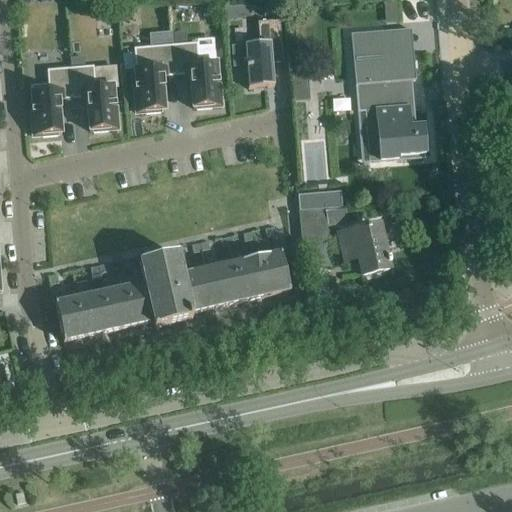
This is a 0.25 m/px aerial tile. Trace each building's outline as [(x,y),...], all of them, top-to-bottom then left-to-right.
[(388,0),(388,24),(401,24),(401,0),(388,0)] [(282,3),(262,5),(263,17),(283,15),(282,3)] [(246,67),(248,90),(274,88),(271,58),(282,57),(279,22),(257,24),(259,45),(231,48),(233,68),(246,67)] [(364,113),(368,164),(398,161),(397,158),(425,156),(423,127),(415,128),(414,112),(409,112),(407,83),(414,82),(413,65),(412,55),(402,56),(400,34),(411,33),(410,31),(350,36),(352,61),(353,61),(357,114),(364,113)] [(185,34),(173,35),(174,47),(186,45),(185,34)] [(212,108),(221,107),(219,81),(217,81),(216,64),(198,66),(196,45),(186,45),(174,47),(176,77),(189,76),(190,88),(191,88),(193,110),(196,109),(196,111),(212,110),(212,108)] [(163,79),(176,77),(174,47),(133,50),(135,71),(134,71),(135,88),(134,88),(136,114),(145,114),(145,115),(161,114),(161,112),(164,112),(162,90),(164,90),(163,79)] [(108,131),(117,130),(115,104),(114,104),(113,87),(95,89),(93,68),(70,70),(72,101),(85,100),(86,111),(88,111),(89,133),(93,133),(93,134),(108,133),(108,131)] [(59,102),(72,101),(70,70),(46,72),(48,86),(30,87),(32,111),(31,111),(33,138),(42,137),(42,139),(57,137),(57,136),(61,135),(59,113),(60,113),(59,102)] [(298,197),(299,213),(341,209),(340,193),(298,197)] [(324,211),(299,214),(303,244),(328,241),(324,211)] [(358,260),(362,277),(389,271),(388,265),(390,265),(389,259),(387,260),(382,237),(377,238),(374,227),(338,235),(344,263),(358,260)] [(289,293),(281,256),(182,278),(177,256),(139,264),(144,286),(55,306),(63,343),(153,324),(154,329),(192,321),(190,315),(289,293)]
